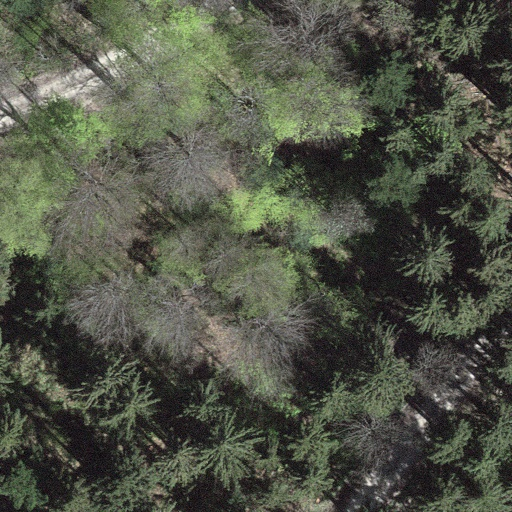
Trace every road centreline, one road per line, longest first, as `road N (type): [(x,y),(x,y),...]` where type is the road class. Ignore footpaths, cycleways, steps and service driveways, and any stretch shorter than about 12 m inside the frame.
road 1 (unclassified): [(0,130),(251,0)]
road 2 (unclassified): [(511,302),(359,511)]
